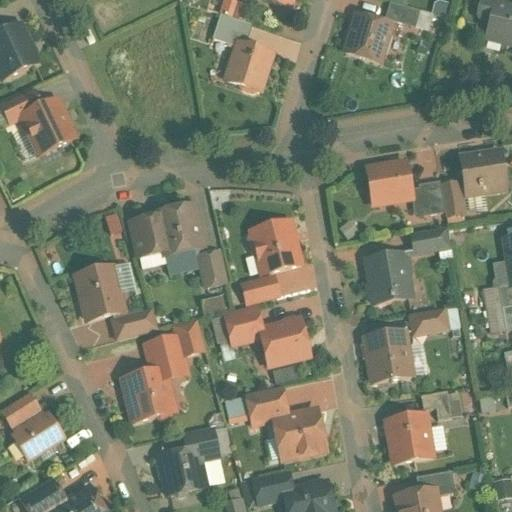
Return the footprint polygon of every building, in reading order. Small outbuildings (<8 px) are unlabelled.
[(255,0),(290,11),(293,0),(255,0)] [(496,8),(485,5),(482,7),(479,17),(481,21),(492,24),(496,8)] [(421,15),(390,6),(385,23),(416,32),(421,15)] [(511,11),(496,8),(492,24),(488,38),(502,42),(501,46),(511,48),(511,11)] [(251,29),(221,19),(213,43),(237,51),(238,48),(244,50),(251,29)] [(391,30),(357,20),(345,57),(380,67),(391,30)] [(4,37),(0,39),(0,77),(3,84),(39,68),(21,30),(4,37)] [(244,50),(238,48),(237,51),(226,86),(240,90),(242,94),(253,98),(257,96),(260,97),(273,59),(244,50)] [(34,94),(1,109),(10,129),(22,123),(21,122),(42,112),(34,94)] [(42,112),(21,122),(22,123),(30,140),(34,138),(42,156),(38,158),(40,160),(74,143),(56,105),(42,112)] [(511,190),(505,152),(462,160),(467,184),(470,204),(511,195),(511,190)] [(415,168),(368,175),(375,215),(415,209),(421,208),(419,191),(415,168)] [(467,184),(441,189),(446,220),(447,225),(473,220),(470,204),(467,184)] [(446,220),(441,189),(419,191),(421,208),(415,209),(417,225),(446,220)] [(194,209),(155,218),(164,257),(165,261),(204,252),(194,209)] [(108,220),(113,238),(124,235),(120,217),(108,220)] [(156,222),(131,228),(139,263),(164,257),(156,222)] [(290,227),(251,237),(252,240),(250,244),(253,255),(257,257),(262,279),(301,269),(290,227)] [(448,232),(434,234),(437,249),(438,256),(451,253),(448,232)] [(434,234),(412,238),(415,253),(437,249),(434,234)] [(511,243),(503,245),(505,259),(490,262),(496,291),(509,289),(510,295),(511,294),(511,243)] [(219,257),(199,262),(206,292),(226,287),(219,257)] [(404,259),(367,266),(370,287),(368,291),(370,302),(373,304),(374,308),(411,302),(404,259)] [(112,273),(97,277),(94,275),(86,276),(84,280),(78,281),(89,324),(123,316),(112,273)] [(274,282),(243,290),(248,308),(279,300),(274,282)] [(496,291),(481,294),(484,314),(511,309),(511,294),(510,295),(509,289),(496,291)] [(226,300),(204,303),(206,319),(228,316),(226,300)] [(511,309),(484,314),(488,337),(511,333),(511,309)] [(257,313),(225,320),(231,344),(233,350),(262,343),(260,335),(262,334),(257,313)] [(445,313),(409,319),(413,340),(449,334),(445,313)] [(151,315),(113,325),(118,343),(156,333),(151,315)] [(225,320),(213,324),(219,347),(231,344),(225,320)] [(286,326),(283,329),(262,334),(260,335),(262,343),(264,353),(266,352),(271,371),(310,362),(301,324),(299,325),(296,324),(286,326)] [(198,326),(175,331),(178,342),(194,338),(199,357),(206,355),(198,326)] [(405,336),(365,343),(373,388),(412,381),(405,336)] [(194,338),(178,342),(183,361),(199,357),(194,338)] [(178,342),(145,350),(152,377),(163,374),(165,382),(187,376),(183,361),(178,342)] [(278,386),(295,382),(292,370),(275,374),(278,386)] [(152,377),(124,384),(124,386),(126,385),(132,407),(130,407),(135,427),(157,421),(161,423),(170,421),(172,418),(174,417),(165,382),(163,374),(152,377)] [(282,392),(246,399),(253,430),(274,426),(274,425),(288,421),(282,392)] [(448,396),(421,400),(423,415),(436,413),(438,424),(452,422),(448,396)] [(242,401),(227,404),(232,427),(247,424),(242,401)] [(13,409),(3,415),(11,427),(21,421),(13,409)] [(42,427),(33,413),(21,421),(11,427),(20,441),(16,444),(28,462),(62,440),(50,422),(42,427)] [(288,421),(274,425),(274,426),(278,443),(282,442),(286,462),(282,463),(282,465),(325,455),(317,415),(288,421)] [(425,420),(387,426),(394,469),(433,462),(425,420)] [(213,433),(184,439),(188,456),(197,454),(200,464),(219,460),(213,433)] [(188,456),(160,462),(168,500),(174,499),(178,501),(186,500),(188,496),(206,492),(200,464),(197,454),(188,456)] [(287,476),(253,484),(260,509),(260,510),(285,504),(284,496),(292,495),(287,476)] [(452,476),(417,482),(419,498),(435,495),(436,501),(456,498),(452,476)] [(51,483),(20,502),(26,511),(58,511),(66,508),(51,483)] [(250,511),(260,509),(253,484),(243,487),(249,511),(250,511)] [(292,495),(284,496),(285,504),(287,511),(334,511),(334,507),(331,506),(327,487),(292,495)] [(66,508),(58,511),(100,511),(89,493),(66,508)] [(419,498),(396,501),(398,511),(437,511),(436,501),(435,495),(419,498)] [(248,511),(245,502),(226,508),(227,511),(248,511)]
